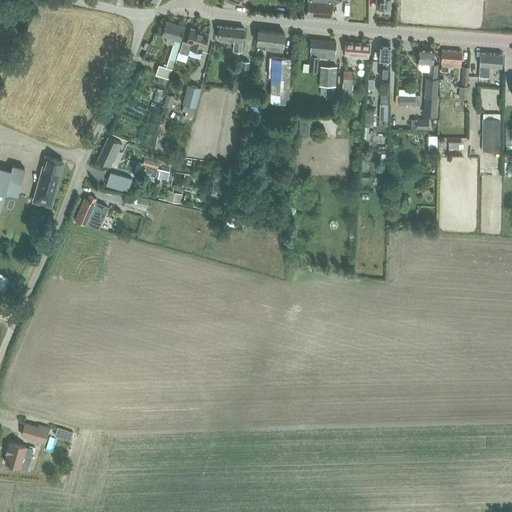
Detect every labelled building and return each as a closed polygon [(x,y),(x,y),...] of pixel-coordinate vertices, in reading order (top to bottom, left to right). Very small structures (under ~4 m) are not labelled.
[(308,0),(307,15),(331,18),(332,5),(334,5),(340,1),(340,0),(308,0)] [(383,7),(390,7),(390,0),(376,0),(376,6),(378,6),(378,8),(383,8),(383,7)] [(165,21),(161,35),(167,37),(166,42),(173,45),(169,59),(166,67),(172,69),(175,60),(185,26),(165,21)] [(242,52),(243,38),(244,28),(220,26),(218,39),(234,41),(233,51),(242,52)] [(203,53),(205,45),(209,33),(191,28),(186,42),(183,41),(179,52),(189,55),(200,58),(201,53),(203,53)] [(265,44),(264,49),(282,51),(284,33),(258,30),(257,43),(265,44)] [(312,39),(311,49),(309,72),(317,73),(318,57),(333,59),(334,55),(335,51),(336,41),(312,39)] [(345,52),(353,53),(353,57),(360,57),(368,58),(369,54),(370,44),(346,42),(345,52)] [(388,77),(388,75),(390,45),(380,45),(379,60),(384,60),(384,67),(381,67),(381,76),(388,77)] [(429,71),(428,78),(426,78),(423,116),(437,117),(439,96),(437,97),(439,79),(436,79),(438,64),(433,64),(434,49),(419,48),(419,58),(418,63),(418,67),(422,70),(429,71)] [(442,50),(441,65),(442,65),(449,66),(461,67),(462,51),(442,50)] [(501,68),(503,54),(480,53),(480,62),(479,66),(480,66),(479,77),(490,77),(490,67),(501,68)] [(289,54),(270,54),(270,101),(289,101),(289,54)] [(242,61),(240,72),(248,73),(249,61),(242,61)] [(172,69),(159,64),(155,74),(169,79),(172,69)] [(327,86),(326,98),(334,98),(337,66),(333,66),(321,66),(319,86),(327,86)] [(344,70),(343,85),(353,86),(353,71),(344,70)] [(196,107),(201,87),(187,84),(182,104),(184,104),(182,111),(193,113),(195,107),(196,107)] [(487,100),(496,100),(498,87),(481,85),(480,102),(487,102),(487,100)] [(172,108),(176,96),(168,94),(165,102),(169,103),(168,106),(172,108)] [(421,95),(399,94),(398,104),(421,105),(421,95)] [(251,115),(260,117),(262,108),(246,105),(245,109),(251,110),(251,115)] [(298,134),(310,134),(311,117),(299,117),(298,134)] [(499,151),(501,119),(483,118),(482,151),(499,151)] [(429,119),(411,119),(411,129),(428,129),(429,119)] [(108,137),(97,160),(106,165),(109,166),(110,164),(116,166),(122,153),(118,151),(121,143),(117,141),(108,137)] [(46,157),(34,201),(50,205),(63,161),(46,157)] [(159,164),(145,158),(143,164),(157,169),(159,164)] [(0,167),(0,207),(5,192),(17,195),(25,169),(12,165),(11,170),(0,167)] [(166,172),(159,170),(157,170),(155,178),(144,175),(144,178),(156,181),(157,179),(164,181),(163,184),(167,185),(167,182),(168,182),(170,173),(166,172)] [(132,178),(112,173),(109,172),(105,185),(128,191),(132,178)] [(165,200),(180,203),(182,193),(167,190),(165,200)] [(125,197),(125,200),(136,203),(138,196),(126,193),(126,194),(124,193),(123,197),(125,197)] [(91,227),(91,226),(99,230),(109,207),(95,201),(97,198),(89,195),(87,200),(84,198),(75,220),(91,227)] [(216,213),(214,221),(226,224),(227,216),(216,213)] [(0,272),(0,288),(2,290),(9,277),(0,272)] [(39,427),(25,423),(21,435),(45,442),(50,427),(40,424),(39,427)] [(56,425),(54,434),(69,439),(72,430),(56,425)] [(27,469),(33,448),(11,442),(11,443),(9,443),(5,453),(7,454),(5,462),(27,469)]
